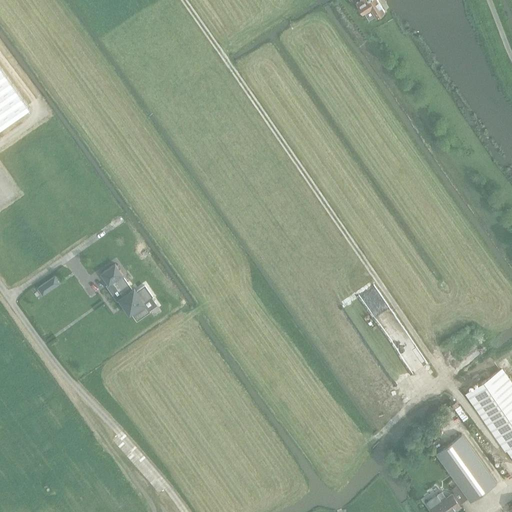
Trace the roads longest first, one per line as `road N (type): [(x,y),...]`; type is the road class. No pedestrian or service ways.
road 1 (track): [(511,462),(183,0)]
road 2 (unknown): [(7,293),(114,217)]
road 3 (unknown): [(0,148),(33,120),(36,106),(0,51)]
